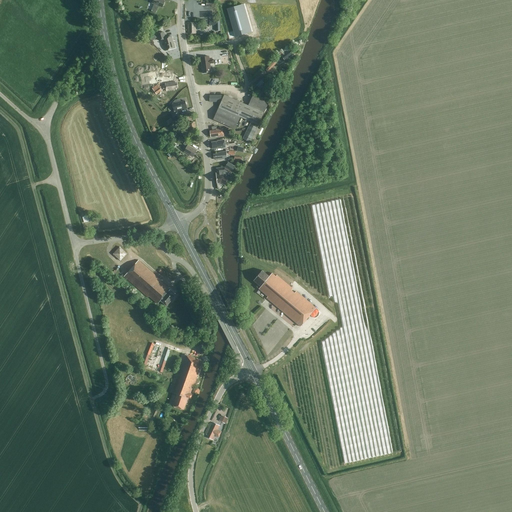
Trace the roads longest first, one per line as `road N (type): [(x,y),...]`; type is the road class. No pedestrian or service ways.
road 1 (tertiary): [(177,223),(201,207),(207,180),(179,0)]
road 2 (primary): [(177,223),(115,88),(99,0)]
road 3 (unclassified): [(246,373),(193,273),(156,231)]
road 4 (primary): [(253,370),(177,223)]
road 5 (primary): [(322,511),(253,370)]
road 6 (tertiary): [(196,511),(197,444),(223,387),(246,373)]
